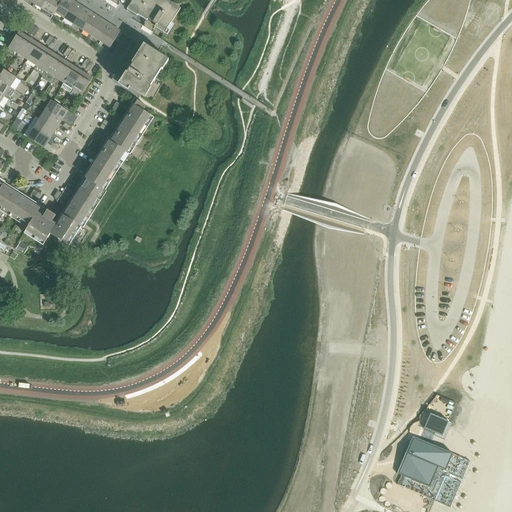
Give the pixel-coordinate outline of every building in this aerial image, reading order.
[(44,10),(49,0),(37,0),(34,4),(44,10)] [(63,1),(63,0),(62,0),(49,0),(44,10),(53,16),(55,13),(57,9),(57,10),(63,1)] [(55,13),(64,19),(75,2),(70,0),(62,0),(63,0),(63,1),(57,10),(57,9),(55,13)] [(180,10),(163,0),(134,0),(132,5),(149,16),(144,24),(154,30),(157,26),(166,32),(180,10)] [(73,25),(78,18),(84,8),(75,2),(64,19),(73,25)] [(82,31),(87,24),(90,18),(93,14),(84,8),(78,18),(73,25),(82,31)] [(90,18),(87,24),(82,31),(91,36),(99,24),(102,20),(93,14),(90,18)] [(102,20),(99,24),(91,36),(100,42),(105,35),(111,26),(102,20)] [(31,35),(36,27),(32,25),(27,32),(31,35)] [(111,26),(105,35),(100,42),(110,48),(121,32),(111,26)] [(36,27),(31,35),(35,37),(40,29),(36,27)] [(19,32),(9,48),(18,54),(29,38),(19,32)] [(162,46),(165,43),(165,42),(150,32),(142,45),(145,46),(134,64),(129,61),(123,71),(127,74),(121,83),(143,96),(167,59),(158,54),(162,46)] [(49,46),(54,39),(50,36),(45,44),(49,46)] [(18,54),(27,60),(38,44),(29,38),(18,54)] [(54,39),(49,46),(53,49),(58,41),(54,39)] [(27,60),(36,66),(47,50),(38,44),(27,60)] [(67,58),(72,50),(68,48),(63,55),(67,58)] [(34,70),(43,75),(46,72),(56,55),(47,50),(36,66),(34,70)] [(72,50),(67,58),(71,60),(76,53),(72,50)] [(65,61),(56,55),(46,72),(55,78),(65,61)] [(85,69),(90,62),(87,59),(82,67),(85,69)] [(55,78),(64,83),(74,67),(65,61),(55,78)] [(90,62),(85,69),(89,72),(94,64),(90,62)] [(0,81),(10,88),(16,78),(0,67),(0,81)] [(74,67),(64,83),(61,88),(70,93),(73,89),(83,73),(74,67)] [(73,89),(82,95),(93,79),(83,73),(73,89)] [(0,93),(4,97),(10,88),(0,81),(0,93)] [(40,93),(41,85),(33,85),(32,93),(40,93)] [(87,179),(75,198),(55,229),(36,216),(40,209),(4,185),(6,182),(1,179),(0,179),(0,206),(30,225),(26,230),(45,243),(51,234),(66,244),(78,226),(80,227),(104,190),(102,189),(126,152),(127,153),(151,116),(143,111),(146,106),(134,99),(131,104),(134,106),(111,142),(110,141),(103,151),(86,179),(87,179)] [(52,101),(46,110),(62,121),(68,111),(52,101)] [(22,109),(17,118),(22,121),(27,112),(22,109)] [(40,119),(56,130),(62,121),(46,110),(40,119)] [(22,121),(17,118),(12,127),(16,130),(22,121)] [(34,128),(50,139),(56,130),(40,119),(34,128)] [(65,123),(72,127),(74,123),(68,119),(65,123)] [(72,127),(65,123),(63,127),(70,131),(72,127)] [(34,128),(28,138),(44,148),(50,139),(34,128)] [(54,141),(60,145),(63,142),(56,137),(54,141)] [(60,145),(54,141),(51,145),(58,149),(60,145)] [(15,187),(19,181),(16,178),(11,185),(15,187)] [(19,181),(15,187),(19,190),(23,183),(19,181)] [(33,199),(38,192),(34,190),(30,197),(33,199)] [(38,192),(33,199),(37,201),(41,195),(38,192)] [(21,242),(17,250),(22,253),(27,246),(21,242)] [(10,257),(15,260),(18,255),(14,252),(12,255),(10,257)] [(14,287),(2,288),(3,297),(15,296),(14,287)] [(430,414),(424,428),(442,436),(448,422),(430,414)] [(413,436),(397,474),(430,488),(436,472),(439,473),(441,469),(446,471),(453,454),(413,436)]
